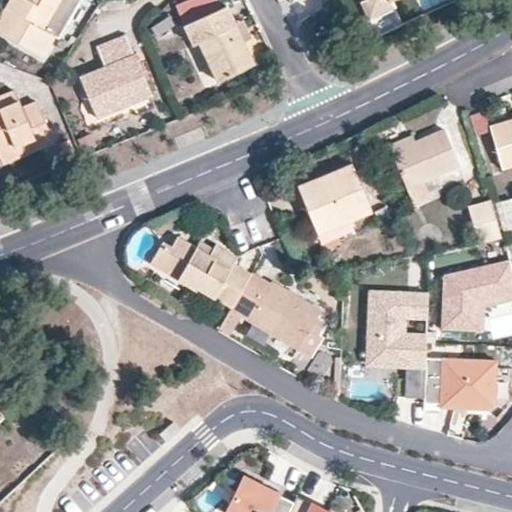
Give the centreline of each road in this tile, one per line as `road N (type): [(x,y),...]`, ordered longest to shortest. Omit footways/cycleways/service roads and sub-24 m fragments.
road 1 (residential): [(55,232),(127,297),(338,416),(491,458)]
road 2 (residential): [(401,471),(244,412),(220,423),(119,511)]
road 3 (residential): [(322,121),(511,27)]
road 4 (residential): [(55,232),(235,158)]
road 5 (residential): [(265,0),(322,121)]
